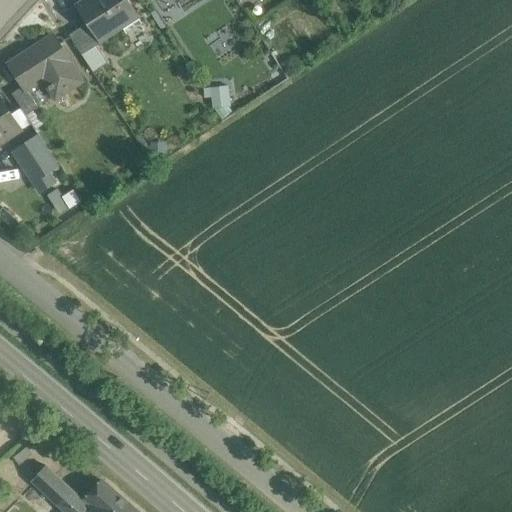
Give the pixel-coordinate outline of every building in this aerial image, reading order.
[(128,0),(85,0),(78,5),(89,23),(101,41),(102,41),(139,17),(128,0)] [(103,43),(102,41),(101,41),(89,23),(70,35),(83,56),(97,47),(103,43)] [(53,35),(10,63),(24,86),(27,90),(44,79),(56,98),(83,81),(53,35)] [(97,47),(83,56),(94,72),(108,63),(97,47)] [(230,84),(209,85),(211,112),(231,111),(230,84)] [(27,90),(24,86),(13,94),(27,116),(39,108),(27,90)] [(0,96),(0,144),(22,130),(0,96)] [(36,136),(20,148),(33,167),(50,156),(36,136)] [(72,184),(47,197),(57,214),(81,201),(72,184)] [(79,511),(87,504),(47,466),(32,481),(64,511),(79,511)] [(138,511),(102,481),(86,498),(90,501),(101,511),(138,511)] [(87,504),(79,511),(101,511),(90,501),(87,504)]
